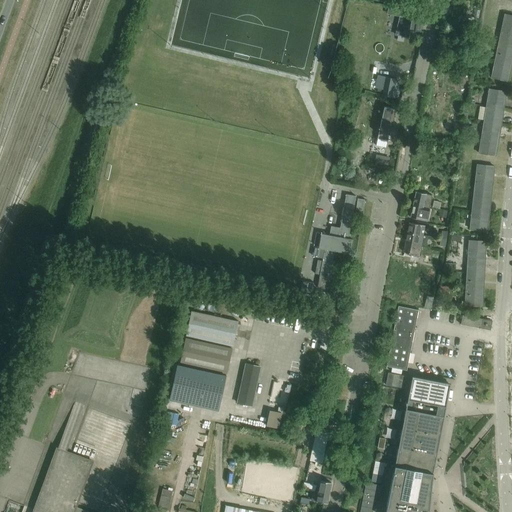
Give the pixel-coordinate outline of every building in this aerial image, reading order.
[(392,15),(402,17),(403,9),(394,7),(392,15)] [(424,26),(425,18),(420,17),(420,14),(414,13),(414,17),(408,16),(408,19),(399,17),(395,36),(407,38),(408,30),(420,32),(421,26),(424,26)] [(511,16),(505,15),(501,32),(511,34),(511,16)] [(511,34),(501,32),(498,47),(511,50),(511,34)] [(511,50),(498,47),(495,61),(511,64),(511,50)] [(511,64),(495,61),(491,78),(508,82),(511,64)] [(384,90),(383,96),(398,99),(400,91),(398,91),(393,90),(395,80),(387,79),(384,90)] [(489,90),(486,107),(504,110),(506,92),(489,90)] [(459,125),(468,126),(469,119),(468,119),(468,114),(469,114),(470,108),(468,107),(468,105),(465,104),(465,107),(463,118),(460,118),(459,125)] [(504,110),(486,107),(484,122),(501,124),(504,110)] [(388,142),(395,110),(384,108),(378,135),(381,136),(379,141),(388,142)] [(460,125),(457,124),(447,122),(446,129),(456,131),(462,132),(463,126),(460,125)] [(501,124),(484,122),(482,136),(499,139),(501,124)] [(499,139),(482,136),(479,154),(496,156),(499,139)] [(376,163),(390,166),(392,156),(385,154),(384,157),(378,156),(376,163)] [(477,165),(475,183),(493,185),(495,167),(477,165)] [(493,185),(475,183),(474,198),(491,200),(493,185)] [(429,208),(432,196),(416,192),(413,205),(429,208)] [(351,255),(354,240),(349,239),(357,197),(347,195),(339,238),(322,235),(319,249),(325,250),(312,248),(311,253),(324,255),(318,289),(317,293),(335,296),(335,292),(328,290),(335,252),(351,255)] [(491,200),(474,198),(472,212),(489,214),(491,200)] [(363,211),(364,200),(358,199),(356,210),(363,211)] [(426,221),(429,208),(413,205),(410,218),(426,221)] [(489,214),(472,212),(470,230),(487,231),(489,214)] [(423,236),(425,226),(409,223),(407,233),(423,236)] [(427,237),(423,236),(407,233),(406,243),(423,246),(425,246),(427,237)] [(469,241),(468,259),(485,260),(486,242),(469,241)] [(421,258),(423,246),(406,243),(404,253),(411,254),(419,256),(419,258),(421,258)] [(485,260),(468,259),(467,274),(484,275),(485,260)] [(483,289),(484,275),(467,274),(467,282),(460,281),(460,288),(466,288),(483,289)] [(483,289),(466,288),(465,306),(482,307),(483,289)] [(424,308),(431,309),(433,298),(427,296),(424,308)] [(407,371),(419,311),(398,307),(387,367),(407,371)] [(238,321),(191,311),(186,336),(233,346),(238,321)] [(492,321),(463,315),(461,325),(491,331),(492,321)] [(180,363),(227,374),(232,349),(185,339),(180,363)] [(252,406),(260,367),(246,364),(237,403),(252,406)] [(177,365),(169,400),(194,405),(218,410),(226,376),(177,365)] [(388,373),(386,385),(403,388),(405,376),(388,373)] [(408,399),(385,511),(428,511),(433,473),(446,407),(450,384),(448,383),(412,376),(408,399)] [(266,425),(279,429),(283,412),(270,409),(266,425)] [(322,428),(330,429),(331,425),(335,426),(335,424),(338,424),(339,419),(332,418),(324,417),(322,428)] [(323,464),(329,431),(317,428),(313,448),(310,448),(308,454),(311,454),(310,461),(323,464)] [(66,511),(77,476),(62,472),(60,477),(47,472),(34,511),(66,511)] [(328,505),(332,483),(322,481),(320,493),(313,491),(311,501),(318,502),(318,503),(328,505)] [(366,483),(360,511),(372,511),(376,497),(378,485),(366,483)] [(172,498),(161,495),(159,507),(169,509),(172,498)]
